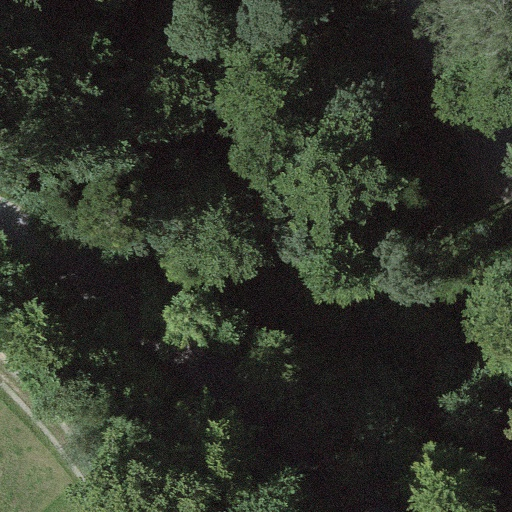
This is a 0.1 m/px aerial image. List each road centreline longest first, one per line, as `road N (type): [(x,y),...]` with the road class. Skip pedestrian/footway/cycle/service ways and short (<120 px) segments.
road 1 (unclassified): [(0,216),(369,511)]
road 2 (unclassified): [(511,142),(419,0)]
